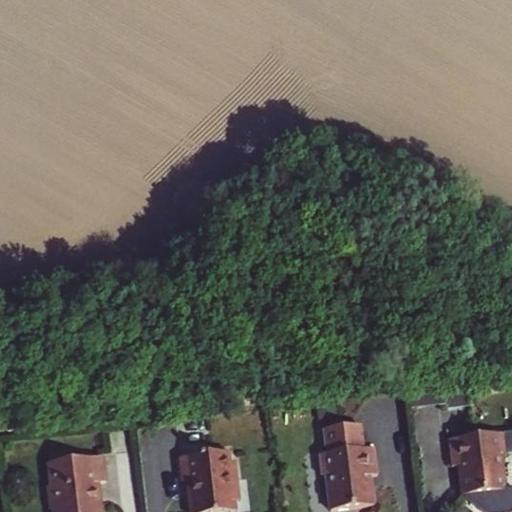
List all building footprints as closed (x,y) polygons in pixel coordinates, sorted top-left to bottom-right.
[(501,455),(499,434),(445,440),(448,468),(455,467),(458,497),(500,493),(496,456),(501,455)] [(372,477),(370,449),(315,455),(317,476),(322,475),(326,511),(368,506),(365,477),(372,477)] [(211,455),(230,467),(229,463),(224,463),(223,454),(211,455)] [(230,467),(211,455),(177,459),(180,484),(184,483),(187,511),(229,511),(229,504),(234,504),(230,467)] [(98,511),(97,501),(93,502),(91,485),(96,484),(101,483),(98,458),(45,464),(48,486),(43,487),(46,510),(49,510),(48,511),(98,511)]
